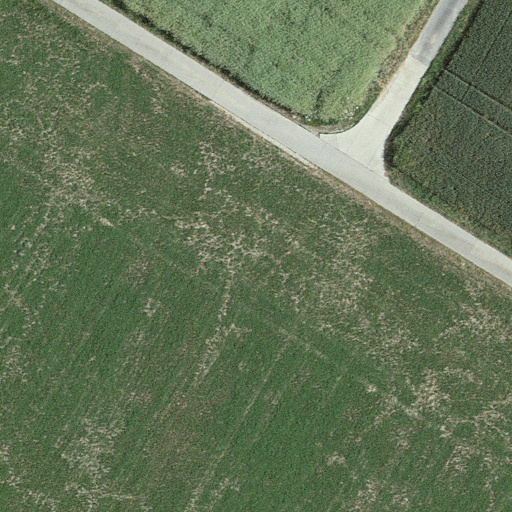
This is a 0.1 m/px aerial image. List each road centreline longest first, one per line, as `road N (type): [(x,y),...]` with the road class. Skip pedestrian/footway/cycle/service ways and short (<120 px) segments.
road 1 (track): [(70,0),(511,274)]
road 2 (track): [(352,176),(453,0)]
